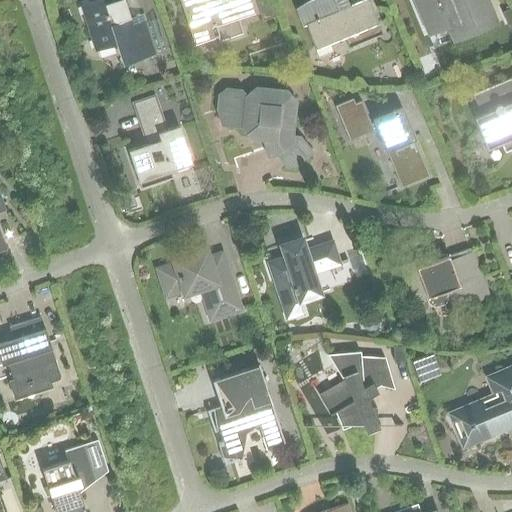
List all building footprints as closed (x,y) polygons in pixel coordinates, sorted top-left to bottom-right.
[(102,0),(100,0),(81,6),(95,52),(122,44),(128,64),(155,55),(145,23),(132,27),(123,0),(120,0),(104,5),(102,0)] [(253,13),(249,0),(179,0),(194,44),(218,36),(220,41),(242,34),(237,18),(253,13)] [(348,49),(382,34),(368,0),(360,0),(337,10),(333,0),(319,0),(298,9),(315,49),(318,57),(332,52),(328,44),(343,38),(348,49)] [(413,0),(427,33),(448,24),(454,38),(452,38),(453,39),(496,21),(487,0),(413,0)] [(276,16),(272,4),(260,9),(263,20),(276,16)] [(504,153),(511,149),(511,77),(475,93),(484,113),(473,118),(486,150),(500,144),(504,153)] [(292,137),(295,103),(286,92),(256,89),(245,97),(241,91),(226,90),(219,96),(217,110),(220,118),(224,119),(223,126),(242,128),(251,139),(263,140),(268,157),(276,155),(287,167),(294,168),(312,153),(299,138),(292,137)] [(352,99),(335,106),(350,140),(373,131),(372,129),(376,127),(401,188),(429,176),(400,108),(373,120),(374,122),(370,124),(361,102),(354,105),(352,99)] [(128,151),(141,189),(173,178),(170,171),(192,164),(179,126),(165,131),(158,107),(137,114),(147,145),(128,151)] [(269,270),(272,280),(286,321),(303,315),(299,302),(320,294),(313,274),(339,266),(332,243),(306,251),(302,239),(280,246),(285,259),(269,264),(271,269),(269,270)] [(212,268),(206,251),(174,262),(175,265),(158,271),(167,296),(183,291),(184,294),(201,289),(211,319),(240,310),(225,264),(212,268)] [(417,268),(399,267),(413,303),(427,298),(447,291),(454,311),(489,297),(473,252),(450,260),(448,256),(417,268)] [(367,317),(363,321),(364,328),(368,332),(376,331),(379,327),(378,320),(373,316),(367,317)] [(60,377),(60,376),(45,329),(41,317),(9,328),(14,343),(8,345),(7,343),(0,345),(0,361),(1,366),(8,364),(16,390),(49,380),(50,383),(57,381),(58,380),(59,380),(60,379),(60,378),(60,377)] [(401,348),(393,347),(394,363),(405,362),(401,348)] [(380,386),(394,390),(385,358),(360,357),(360,352),(328,355),(342,378),(343,378),(344,380),(318,395),(330,415),(335,412),(341,427),(375,426),(377,409),(371,408),(367,399),(378,393),(376,389),(380,386)] [(206,410),(225,465),(242,460),(246,434),(259,426),(267,451),(285,445),(259,365),(213,381),(221,405),(206,410)] [(462,438),(466,446),(511,426),(511,368),(490,378),(497,396),(471,407),(470,405),(450,413),(460,438),(462,438)] [(83,445),(64,451),(67,461),(42,470),(47,487),(43,488),(46,497),(50,496),(55,511),(78,511),(85,510),(77,487),(81,486),(78,477),(92,473),(83,445)]
